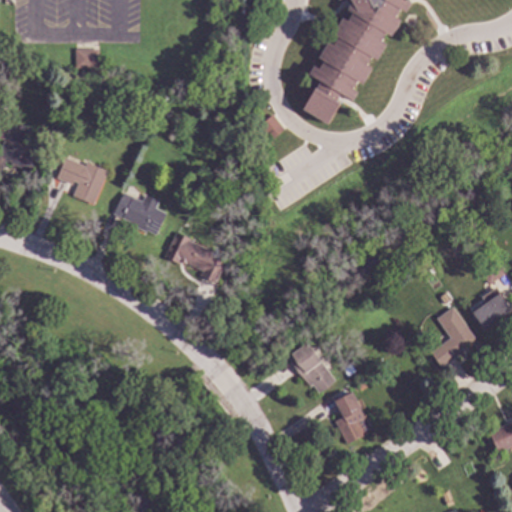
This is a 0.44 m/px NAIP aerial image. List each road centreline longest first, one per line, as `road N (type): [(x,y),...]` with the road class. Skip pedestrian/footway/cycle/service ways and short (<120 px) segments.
road 1 (residential): [(0,238),(48,253),(132,301),(194,349),(244,410),(300,511)]
road 2 (residential): [(511,371),(300,511)]
